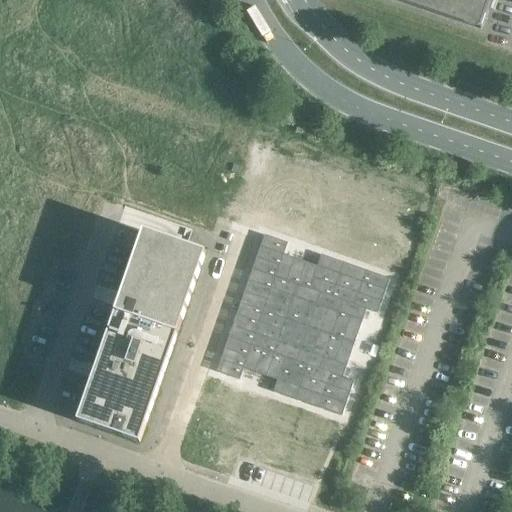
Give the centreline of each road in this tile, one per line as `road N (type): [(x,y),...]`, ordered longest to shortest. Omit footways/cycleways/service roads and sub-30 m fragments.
road 1 (secondary): [(252,0),(278,45),(344,101),(511,162)]
road 2 (residential): [(244,231),(165,469)]
road 3 (secondary): [(511,122),(381,75),(344,51),(302,0)]
road 4 (residential): [(32,426),(108,207)]
road 5 (residential): [(165,469),(32,426)]
road 6 (residential): [(296,511),(165,469)]
